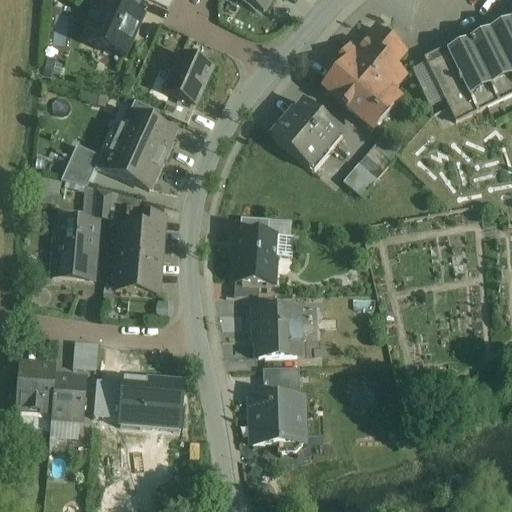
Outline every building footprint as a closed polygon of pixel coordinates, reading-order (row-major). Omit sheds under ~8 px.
[(143,17),(119,7),(121,2),(116,0),(114,0),(113,4),(106,1),(88,42),(124,59),(143,17)] [(273,0),(247,0),(269,9),(273,0)] [(511,28),(450,57),(460,79),(438,89),(456,127),(511,99),(511,28)] [(398,49),(383,36),(369,39),(354,56),(357,59),(353,64),(391,95),(392,95),(405,78),(394,69),(399,62),(398,49)] [(214,71),(182,57),(164,95),(179,102),(196,110),(214,71)] [(450,57),(427,67),(438,89),(460,79),(450,57)] [(391,95),(353,64),(344,74),(341,72),(324,92),(373,133),(400,102),(392,95),(391,95)] [(196,110),(179,102),(176,108),(168,104),(162,116),(188,127),(196,110)] [(158,114),(135,104),(130,115),(153,125),(158,114)] [(342,137),(303,104),(272,140),(305,167),(321,148),(328,153),(342,137)] [(108,163),(103,174),(134,188),(134,187),(149,193),(175,135),(153,125),(130,115),(108,163)] [(400,156),(382,141),(374,150),(392,165),(400,156)] [(108,163),(77,149),(61,184),(87,190),(96,171),(103,174),(108,163)] [(374,150),(358,168),(376,184),(392,165),(374,150)] [(141,204),(118,198),(112,222),(123,224),(126,212),(138,215),(141,204)] [(163,221),(141,219),(140,231),(162,233),(163,221)] [(98,224),(58,221),(53,279),(94,282),(98,224)] [(140,231),(121,229),(116,293),(157,297),(162,233),(140,231)] [(278,238),(239,236),(235,286),(259,287),(274,288),(278,238)] [(259,287),(236,286),(235,301),(259,301),(259,287)] [(302,307),(251,308),(251,359),(303,358),(302,307)] [(56,370),(22,368),(18,414),(52,416),(55,381),(56,370)] [(299,372),(263,373),(264,401),(300,400),(299,372)] [(85,383),(55,381),(52,416),(52,422),(77,424),(81,424),(82,415),(86,412),(87,406),(83,402),(85,383)] [(173,395),(140,392),(140,387),(109,384),(107,410),(109,410),(107,430),(144,433),(143,448),(168,450),(173,395)] [(264,401),(254,401),(255,427),(253,427),(253,448),(278,447),(278,456),(295,455),(303,447),(302,400),(300,400),(264,401)] [(107,410),(95,410),(92,444),(107,446),(107,430),(109,410),(107,410)] [(77,424),(52,422),(51,436),(76,438),(77,424)]
